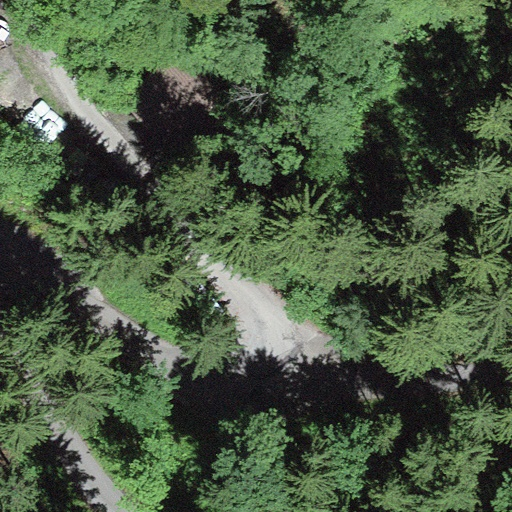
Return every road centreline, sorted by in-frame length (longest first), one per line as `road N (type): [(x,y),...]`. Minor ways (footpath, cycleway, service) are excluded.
road 1 (unclassified): [(511,400),(449,387),(289,396),(181,375),(0,234)]
road 2 (track): [(112,511),(0,346)]
